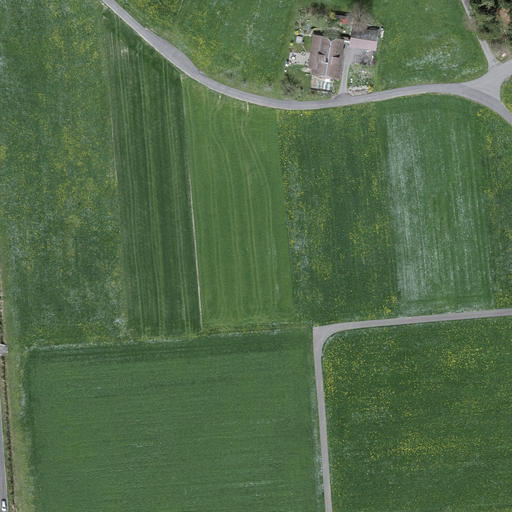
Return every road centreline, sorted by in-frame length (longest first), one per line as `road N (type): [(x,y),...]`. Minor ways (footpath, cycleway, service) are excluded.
road 1 (unclassified): [(477,94),(424,87),(312,104),(253,99),(199,77),(106,0)]
road 2 (track): [(511,313),(323,328),(312,341),(327,511)]
